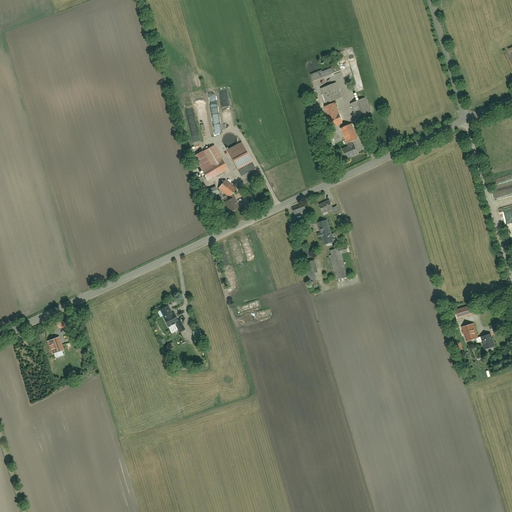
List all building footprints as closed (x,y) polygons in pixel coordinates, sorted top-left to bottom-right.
[(339,66),(325,72),(324,71),(312,75),(316,83),(342,73),(339,66)] [(337,85),(322,90),(326,103),(341,97),(337,85)] [(365,99),(351,104),(356,118),(370,113),(365,99)] [(337,104),(323,108),(330,129),(344,125),(337,104)] [(345,150),(350,159),(360,154),(354,141),(359,139),(352,125),(341,130),(347,145),(349,144),(350,147),(345,150)] [(222,142),(225,147),(231,149),(236,147),(239,143),(239,138),(237,134),(232,132),(226,133),(223,137),(222,142)] [(223,157),(222,158),(215,146),(203,152),(210,164),(203,168),(209,180),(230,170),(223,157)] [(254,160),(237,169),(245,182),(261,173),(254,160)] [(225,180),(218,189),(227,196),(229,197),(232,194),(236,189),(225,180)] [(208,192),(210,199),(219,196),(217,189),(208,192)] [(229,197),(227,196),(223,197),(230,212),(239,208),(232,194),(229,197)] [(321,205),(325,215),(333,212),(334,215),(341,213),(338,206),(333,208),(331,201),(321,205)] [(292,208),(295,218),(309,213),(305,203),(292,208)] [(327,222),(317,225),(325,247),(335,244),(327,222)] [(342,252),(330,256),(337,280),(349,277),(342,252)] [(317,260),(305,264),(309,276),(321,272),(317,260)] [(176,328),(179,334),(187,331),(181,318),(177,320),(171,306),(161,311),(170,331),(176,328)] [(460,312),(462,319),(475,315),(474,308),(460,312)] [(465,327),(471,346),(483,342),(486,351),(496,348),(492,334),(479,339),(474,324),(465,327)] [(36,330),(28,333),(32,344),(40,341),(36,330)] [(194,333),(194,342),(205,341),(204,332),(194,333)] [(59,334),(47,338),(52,353),(64,349),(59,334)] [(200,346),(190,349),(194,363),(204,360),(200,346)]
